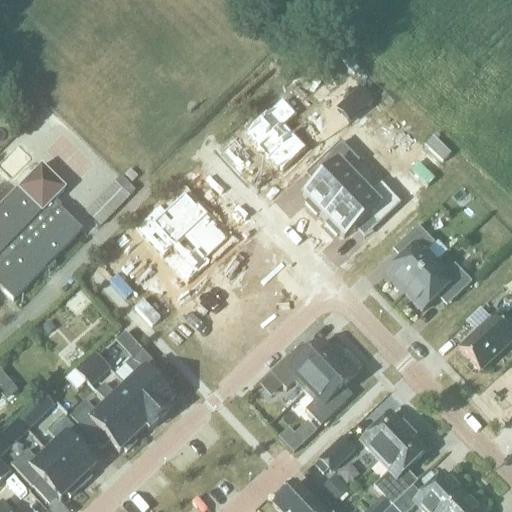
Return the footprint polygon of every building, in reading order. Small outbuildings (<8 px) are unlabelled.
[(359,91),(337,112),(350,125),(372,104),(359,91)] [(286,100),(249,134),(285,172),(310,148),(288,125),(300,114),(286,100)] [(9,139),(0,148),(0,172),(4,176),(25,153),(9,139)] [(414,145),(401,157),(413,169),(402,179),(415,192),(438,170),(414,145)] [(323,220),(355,190),(345,179),(356,168),(338,149),(318,168),(326,177),(303,199),(323,220)] [(18,193),(0,210),(0,268),(1,270),(0,271),(0,291),(14,305),(82,234),(59,212),(62,209),(55,203),(66,192),(42,168),(18,193)] [(132,184),(138,178),(130,171),(124,177),(132,184)] [(101,229),(136,193),(121,179),(87,215),(101,229)] [(355,190),(323,220),(344,241),(366,220),(375,228),(395,209),(377,190),(365,201),(355,190)] [(158,211),(134,233),(161,262),(171,252),(205,220),(195,210),(194,212),(182,199),(164,217),(158,211)] [(205,220),(171,252),(183,265),(173,275),(182,284),(192,275),(195,278),(207,267),(204,264),(225,245),(213,232),(215,231),(205,220)] [(402,297),(437,264),(427,253),(434,246),(417,229),(398,248),(406,257),(386,276),(388,279),(387,280),(402,297)] [(447,274),(437,264),(402,297),(403,297),(404,296),(422,314),(442,295),(451,305),(471,286),(454,268),(447,274)] [(273,269),(232,307),(260,337),(283,315),(274,304),(291,288),(273,269)] [(362,302),(374,291),(360,278),(349,289),(362,302)] [(232,307),(191,346),(209,365),(227,348),(237,359),(260,337),(232,307)] [(479,375),(511,344),(491,322),(458,353),(479,375)] [(294,386),(303,395),(342,358),(332,348),(329,351),(322,344),(305,361),(296,353),(270,377),(286,394),(294,386)] [(135,380),(126,389),(159,424),(169,414),(166,411),(173,404),(156,387),(165,378),(141,353),(124,368),(135,380)] [(342,358),(303,395),(313,405),(305,413),(320,430),(346,405),(338,396),(355,379),(349,373),(353,369),(342,358)] [(96,395),(107,407),(137,439),(145,431),(148,434),(159,424),(126,389),(115,399),(104,387),(96,395)] [(137,439),(107,407),(97,416),(86,405),(69,420),(93,446),(102,437),(119,456),(123,452),(126,455),(137,445),(134,442),(137,439)] [(378,464),(410,434),(403,427),(400,429),(390,418),(360,445),(378,464)] [(57,446),(47,455),(81,490),(91,481),(88,477),(95,471),(75,451),(84,442),(63,419),(46,435),(57,446)] [(288,432),(279,441),(293,455),(302,447),(288,432)] [(410,434),(378,464),(389,475),(373,490),(392,509),(412,490),(417,485),(407,473),(426,455),(415,444),(417,442),(410,434)] [(317,462),(330,475),(353,454),(340,440),(317,462)] [(81,490),(47,455),(37,465),(27,453),(10,469),(32,492),(41,484),(60,504),(66,498),(70,501),(81,490)] [(0,466),(0,494),(14,481),(0,466)] [(317,488),(328,502),(342,491),(331,477),(317,488)] [(421,499),(412,490),(392,509),(394,511),(412,511),(417,508),(420,511),(450,511),(466,497),(457,488),(455,490),(443,477),(421,499)] [(272,507),(276,511),(319,511),(295,486),(272,507)] [(474,506),(466,497),(450,511),(475,511),(472,508),(474,506)]
